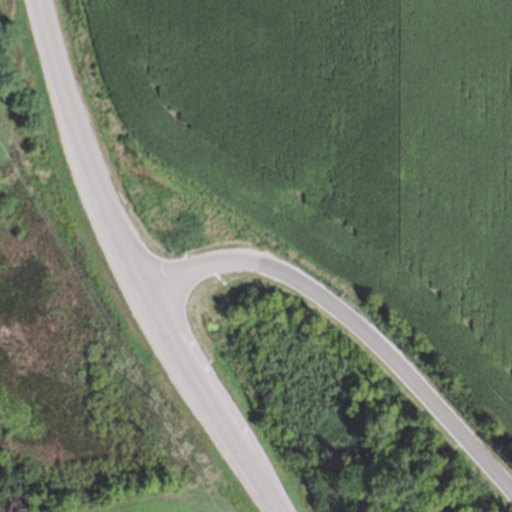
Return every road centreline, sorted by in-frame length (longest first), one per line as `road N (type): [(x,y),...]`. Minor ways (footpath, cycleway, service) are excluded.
road 1 (primary): [(43,0),(93,163),(143,281),(288,511)]
road 2 (residential): [(143,281),(223,260),(269,263),(351,313),(511,490)]
